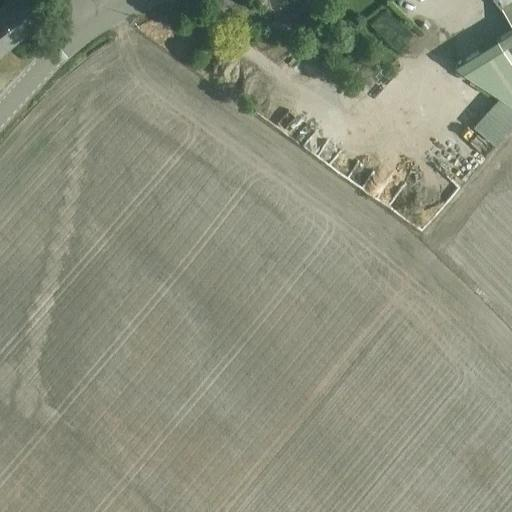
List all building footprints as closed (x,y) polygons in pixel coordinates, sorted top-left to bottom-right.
[(0,52),(46,16),(33,0),(6,0),(0,5),(0,52)] [(511,0),(495,0),(511,26),(511,28),(455,65),(511,105),(511,0)] [(346,126),(326,145),(334,153),(353,134),(346,126)] [(376,163),(385,155),(394,164),(406,152),(386,133),(366,154),(376,163)] [(400,193),(416,206),(418,202),(435,216),(451,196),(412,165),(403,177),(409,182),(400,193)]
